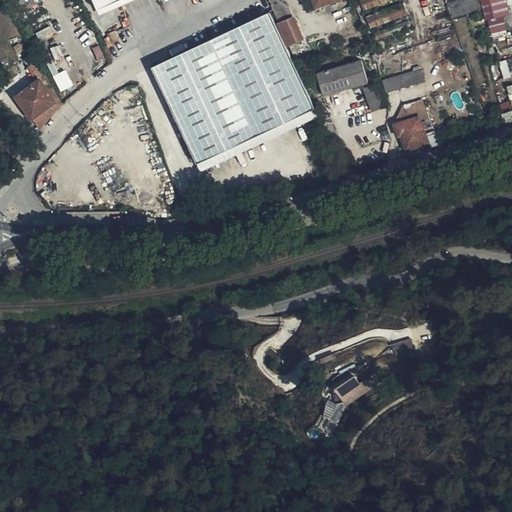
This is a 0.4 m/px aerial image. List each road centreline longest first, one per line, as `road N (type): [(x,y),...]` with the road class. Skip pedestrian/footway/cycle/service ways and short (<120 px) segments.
road 1 (track): [(511,343),(499,342),(325,466),(156,473),(15,511)]
road 2 (unclassified): [(0,339),(270,310),(358,281),(403,281),(458,252),(511,255)]
road 3 (tertiary): [(511,137),(221,229),(72,235)]
road 4 (residential): [(232,0),(128,63),(14,178)]
road 5 (unknown): [(143,53),(166,149),(185,179),(218,181),(300,149)]
road 6 (unknown): [(424,0),(445,76),(408,94)]
